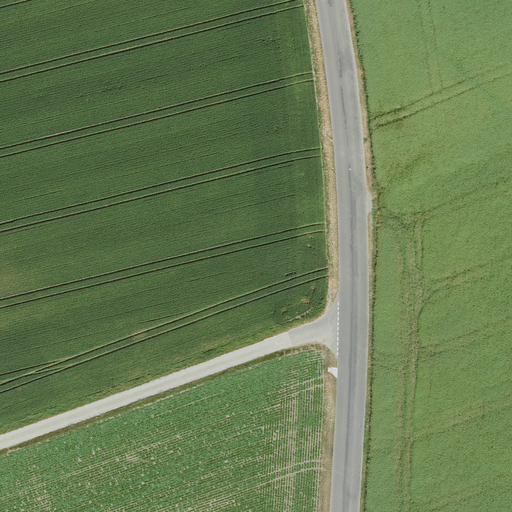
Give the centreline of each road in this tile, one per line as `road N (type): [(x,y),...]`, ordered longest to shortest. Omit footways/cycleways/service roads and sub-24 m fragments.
road 1 (tertiary): [(329,0),(352,240),(342,511)]
road 2 (track): [(352,314),(0,441)]
